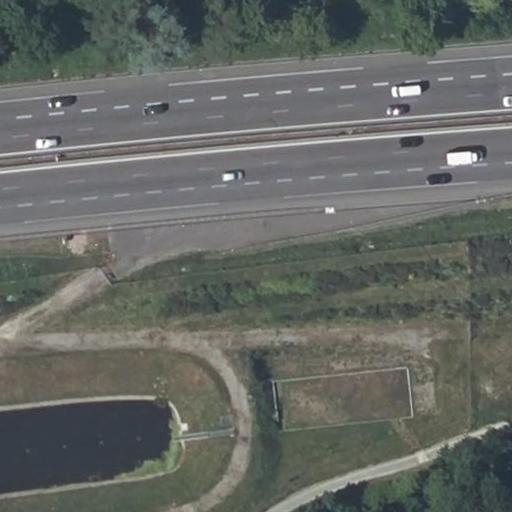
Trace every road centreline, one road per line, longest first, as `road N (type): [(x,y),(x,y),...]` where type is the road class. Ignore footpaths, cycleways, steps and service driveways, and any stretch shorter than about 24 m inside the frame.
road 1 (motorway): [(0,199),(511,152)]
road 2 (motorway): [(511,83),(0,129)]
road 3 (track): [(511,430),(283,511)]
